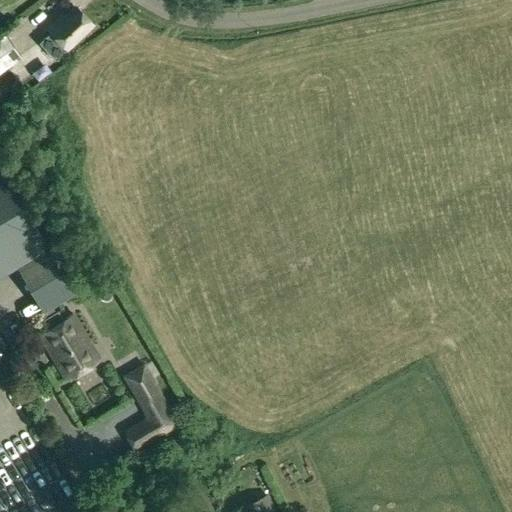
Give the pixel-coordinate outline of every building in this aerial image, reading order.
[(53,30),(41,42),(56,58),(68,46),(69,47),(93,24),(76,6),(63,18),(61,15),(49,26),(53,30)] [(0,70),(23,54),(7,31),(0,35),(0,70)] [(0,165),(0,275),(48,247),(0,165)] [(73,314),(63,320),(57,310),(43,319),(49,328),(39,334),(65,379),(99,359),(73,314)] [(179,425),(168,405),(149,417),(126,430),(137,449),(179,425)] [(276,511),(267,492),(244,503),(248,511),(276,511)]
